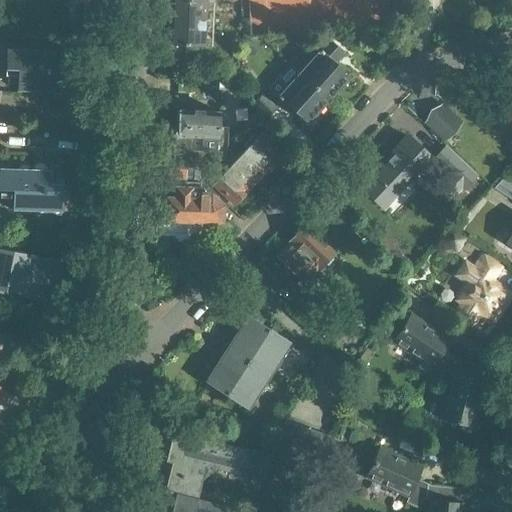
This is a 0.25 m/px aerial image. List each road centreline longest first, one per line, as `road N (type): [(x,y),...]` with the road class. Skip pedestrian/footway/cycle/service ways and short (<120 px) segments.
road 1 (residential): [(124,369),(410,73),(511,48)]
road 2 (residential): [(124,369),(138,0)]
